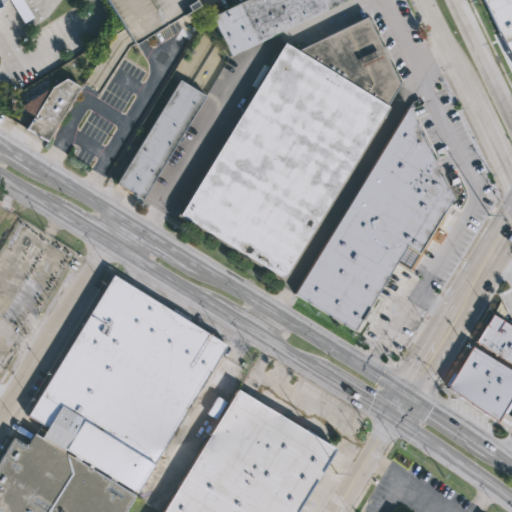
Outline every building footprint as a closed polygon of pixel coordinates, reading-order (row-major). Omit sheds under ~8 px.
[(20,0),(24,5),(31,18),(22,23),(15,11),(8,0),(20,0)] [(190,0),(195,8),(140,41),(131,47),(126,38),(102,0),(190,0)] [(346,0),(228,57),(209,18),(246,0),(346,0)] [(511,0),(511,60),(482,0),(511,0)] [(367,16),(398,85),(282,277),(177,213),(281,42),(295,50),(367,16)] [(79,88),(46,143),(24,130),(32,117),(19,109),(22,105),(65,79),(79,88)] [(204,96),(140,201),(115,185),(179,80),(204,96)] [(451,197),(448,202),(416,254),(404,246),(353,328),(292,291),(407,106),(440,174),(451,197)] [(39,436),(45,426),(24,413),(112,272),(228,345),(134,495),(39,436)] [(511,362),(474,340),(491,312),(511,325),(511,362)] [(511,372),(511,397),(497,421),(446,389),(472,347),(511,372)] [(294,511),(160,511),(236,387),(334,447),(294,511)] [(0,511),(0,456),(12,437),(24,445),(32,432),(39,436),(134,495),(123,511),(0,511)]
